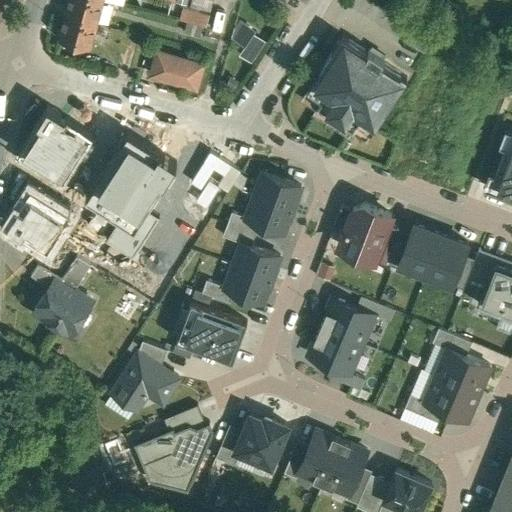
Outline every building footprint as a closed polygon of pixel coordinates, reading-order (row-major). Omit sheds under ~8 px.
[(103,0),(70,0),(67,14),(98,22),(103,0)] [(216,2),(207,0),(196,0),(196,5),(214,10),(216,2)] [(211,13),(185,6),(181,19),(207,26),(211,13)] [(98,22),(67,14),(60,38),(91,47),(98,22)] [(256,29),(241,18),(232,36),(245,45),(254,32),(256,29)] [(203,26),(189,22),(186,32),(201,36),(203,26)] [(405,38),(426,48),(434,33),(412,22),(405,38)] [(265,40),(254,32),(245,45),(240,53),(250,61),(265,40)] [(341,33),(303,94),(373,137),(411,76),(341,33)] [(204,62),(159,49),(152,73),(197,85),(204,62)] [(130,130),(110,162),(107,161),(102,168),(106,171),(102,177),(90,196),(108,207),(136,225),(178,161),(130,130)] [(511,139),(492,190),(511,198),(511,139)] [(78,162),(34,230),(35,231),(22,250),(39,261),(63,276),(69,268),(90,235),(104,212),(108,207),(90,196),(102,177),(78,162)] [(305,186),(261,172),(245,219),(289,233),(305,186)] [(350,204),(336,245),(372,258),(384,222),(390,207),(361,197),(350,204)] [(133,230),(104,212),(90,235),(118,253),(133,230)] [(411,216),(407,230),(396,261),(453,281),(465,248),(469,237),(411,216)] [(384,222),(372,258),(394,266),(396,261),(407,230),(384,222)] [(282,259),(239,244),(223,291),(266,306),(282,259)] [(478,246),(476,252),(466,281),(481,286),(491,256),(500,259),(502,254),(478,246)] [(476,252),(465,248),(453,281),(465,285),(466,281),(476,252)] [(511,263),(500,259),(491,256),(481,286),(476,299),(511,311),(511,263)] [(63,276),(39,261),(39,262),(32,273),(51,285),(56,277),(75,289),(83,277),(69,268),(63,276)] [(75,289),(56,277),(51,285),(36,309),(49,317),(50,322),(57,327),(62,326),(66,320),(77,326),(93,300),(75,289)] [(379,313),(332,294),(307,354),(354,374),(379,313)] [(185,296),(170,335),(232,357),(246,319),(185,296)] [(450,349),(467,356),(473,341),(442,328),(435,343),(450,349)] [(141,337),(136,345),(161,362),(166,346),(141,337)] [(136,345),(107,389),(135,408),(147,390),(162,400),(179,374),(161,362),(136,345)] [(450,349),(440,374),(479,390),(489,365),(467,356),(450,349)] [(440,374),(430,399),(444,404),(469,414),(479,390),(440,374)] [(439,418),(444,404),(430,399),(415,393),(410,407),(439,418)] [(165,417),(170,429),(176,427),(177,429),(191,424),(198,428),(207,424),(198,404),(165,417)] [(293,423),(253,406),(243,428),(235,447),(243,450),(275,464),(293,423)] [(170,429),(135,442),(151,487),(189,490),(214,434),(209,423),(207,424),(198,428),(191,424),(177,429),(176,427),(170,429)] [(235,447),(243,428),(232,423),(217,455),(237,464),(243,450),(235,447)] [(296,469),(323,481),(343,435),(316,423),(296,469)] [(323,481),(351,493),(371,447),(343,435),(323,481)] [(511,511),(511,451),(487,511),(511,511)] [(391,481),(384,498),(397,503),(417,511),(420,511),(433,482),(397,467),(391,481)] [(371,472),(358,505),(373,511),(393,511),(397,503),(384,498),(391,481),(371,472)]
